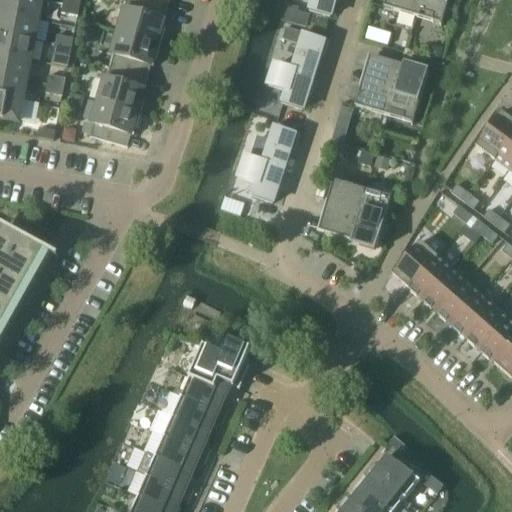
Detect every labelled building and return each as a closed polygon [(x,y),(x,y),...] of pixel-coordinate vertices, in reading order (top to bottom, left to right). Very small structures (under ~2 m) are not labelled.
[(0,14),(38,22),(42,2),(33,0),(1,0),(0,9),(0,14)] [(63,0),(62,6),(79,9),(80,0),(79,0),(63,0)] [(164,22),(167,10),(131,0),(129,0),(126,12),(124,11),(117,34),(159,46),(166,23),(164,22)] [(131,0),(167,10),(170,0),(131,0)] [(307,0),(312,1),(308,14),(329,19),(334,3),(333,3),(334,0),(307,0)] [(385,0),(383,9),(417,19),(422,0),(385,0)] [(422,0),(417,19),(418,19),(419,14),(432,18),(431,23),(433,24),(440,26),(439,28),(440,28),(448,0),(422,0)] [(77,18),(79,9),(62,6),(60,15),(77,18)] [(0,35),(34,42),(38,22),(0,14),(0,35)] [(153,69),(159,46),(117,34),(110,57),(113,58),(109,69),(147,80),(151,68),(153,69)] [(0,55),(30,62),(34,42),(0,35),(0,55)] [(324,59),(329,44),(303,36),(298,51),(298,52),(292,71),(275,66),(268,89),(273,90),(285,94),(281,106),(302,113),(307,97),(306,97),(307,93),(309,93),(311,92),(313,91),(314,90),(314,88),(313,86),(312,84),(310,83),(318,58),(324,59)] [(54,46),(71,49),(73,40),(56,37),(54,46)] [(69,58),(71,49),(54,46),(53,55),(69,58)] [(430,52),(428,60),(439,63),(442,52),(434,49),(430,52)] [(0,76),(26,82),(30,62),(0,55),(0,76)] [(399,81),(388,118),(389,119),(391,114),(403,117),(402,123),(404,123),(411,125),(410,127),(412,127),(428,72),(403,65),(402,68),(369,59),(365,71),(399,81)] [(144,91),(147,80),(109,69),(106,81),(104,80),(97,103),(140,115),(146,92),(144,91)] [(354,108),(388,118),(399,81),(365,71),(360,89),(354,108)] [(0,97),(22,102),(26,82),(0,76),(0,97)] [(47,86),(63,89),(65,80),(48,77),(47,86)] [(61,98),(63,89),(47,86),(45,95),(61,98)] [(70,96),(67,104),(75,106),(77,98),(70,96)] [(0,120),(18,124),(22,102),(0,97),(0,120)] [(133,138),(140,115),(97,103),(91,126),(93,127),(89,140),(127,150),(130,137),(133,138)] [(493,162),(511,135),(511,122),(500,114),(475,149),(493,162)] [(262,164),(251,161),(246,159),(238,181),(243,183),(255,187),(251,199),(272,206),(277,190),(278,186),(280,186),(282,186),(283,184),(284,183),(284,181),(284,179),(283,178),(281,177),(289,151),(294,153),(299,137),(274,129),(262,164)] [(53,143),(55,133),(39,130),(37,140),(53,143)] [(62,131),(60,143),(68,145),(70,132),(62,131)] [(511,135),(493,162),(494,163),(495,162),(509,172),(511,168),(511,135)] [(361,153),(358,164),(371,168),(374,157),(361,153)] [(378,158),(375,169),(386,172),(389,161),(378,158)] [(367,193),(365,193),(332,183),(322,220),(356,230),(367,193)] [(463,204),(468,196),(456,186),(450,194),(463,204)] [(356,230),(322,220),(318,233),(352,243),(351,246),(374,253),(375,250),(376,250),(391,198),(389,198),(389,200),(382,198),(382,197),(380,197),(379,202),(366,198),(367,193),(356,230)] [(463,204),(473,212),(479,204),(468,196),(463,204)] [(466,226),(472,219),(458,208),(452,216),(466,226)] [(493,227),(499,219),(489,211),(482,219),(493,227)] [(499,219),(493,227),(503,235),(509,227),(499,219)] [(480,237),(487,230),(477,222),(471,230),(480,237)] [(0,333),(46,252),(45,252),(4,229),(0,226),(0,333)] [(487,230),(480,237),(491,246),(498,238),(487,230)] [(409,290),(437,258),(420,243),(391,276),(408,291),(409,290)] [(511,261),(511,259),(511,249),(507,246),(501,253),(511,261)] [(438,259),(437,258),(409,290),(410,291),(409,293),(416,299),(417,297),(423,303),(451,272),(437,260),(438,259)] [(451,272),(423,303),(425,304),(424,305),(430,311),(431,310),(438,316),(465,284),(451,272)] [(452,328),(479,297),(465,284),(438,316),(439,317),(438,318),(445,324),(446,323),(452,328)] [(460,335),(467,341),(494,310),(479,297),(452,328),(454,329),(452,331),(459,337),(460,335)] [(494,310),(467,341),(468,342),(467,343),(474,349),(475,348),(481,354),(508,322),(494,310)] [(511,347),(511,325),(508,322),(481,354),(482,355),(481,356),(488,362),(489,361),(494,365),(494,366),(495,367),(511,347)] [(230,388),(239,392),(249,368),(244,366),(250,351),(248,351),(230,343),(229,342),(228,345),(222,358),(223,358),(213,380),(230,387),(230,388)] [(511,347),(495,367),(511,382),(511,381),(511,347)] [(223,358),(222,358),(204,350),(204,349),(203,348),(193,372),(189,380),(189,379),(188,380),(227,396),(226,395),(230,388),(230,387),(213,380),(223,358)] [(226,397),(227,396),(188,380),(188,381),(189,381),(183,394),(175,391),(176,390),(175,390),(173,396),(180,399),(180,400),(224,419),(228,412),(227,411),(227,412),(220,409),(226,397)] [(221,426),(224,419),(180,400),(180,401),(181,401),(175,414),(167,411),(167,410),(164,416),(172,419),(171,420),(209,436),(214,423),(221,426),(220,426),(221,426)] [(203,449),(209,436),(171,420),(172,421),(166,434),(158,431),(158,430),(155,435),(163,439),(207,459),(211,451),(210,451),(203,449)] [(204,466),(207,459),(163,439),(163,440),(158,454),(150,450),(149,449),(147,456),(192,475),(197,463),(203,465),(203,466),(204,466)] [(393,440),(388,446),(398,453),(403,447),(393,440)] [(192,475),(147,456),(145,455),(137,474),(146,478),(146,479),(190,498),(193,491),(193,490),(192,491),(186,488),(192,475)] [(368,471),(405,501),(406,501),(405,500),(414,489),(421,495),(425,491),(419,485),(419,484),(387,458),(386,459),(387,459),(378,469),(373,465),(373,464),(368,471)] [(405,502),(405,501),(368,471),(362,477),(363,477),(369,481),(360,493),(384,511),(395,511),(401,506),(408,511),(407,511),(412,507),(405,502)] [(187,506),(190,498),(146,479),(145,480),(146,480),(140,494),(132,490),(133,489),(132,489),(130,495),(137,498),(137,499),(167,511),(175,511),(180,502),(186,505),(187,506)] [(384,511),(360,493),(351,503),(346,499),(346,498),(345,498),(340,504),(349,511),(384,511)] [(167,511),(137,499),(137,500),(138,500),(132,511),(128,511),(124,510),(124,509),(122,511),(167,511)]
